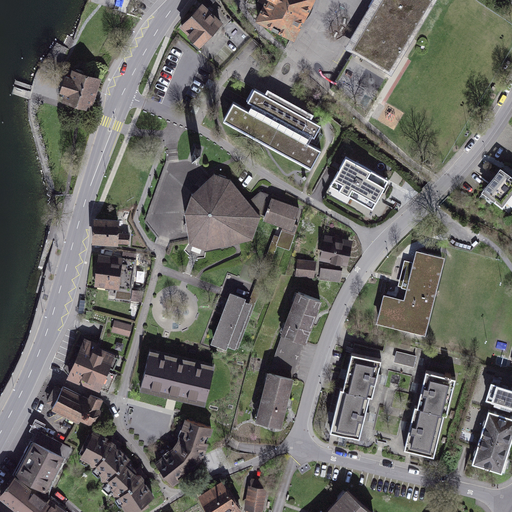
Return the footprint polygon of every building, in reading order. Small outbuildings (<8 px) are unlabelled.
[(317,0),(262,0),(254,16),(298,38),(317,0)] [(372,0),(352,33),(344,46),(393,77),(437,0),(372,0)] [(201,10),(180,32),(201,51),(222,29),(201,10)] [(70,78),(61,75),(55,89),(61,91),(58,99),(89,110),(100,79),(73,69),(70,78)] [(327,125),(250,84),(239,105),(228,98),(218,117),(313,169),(324,151),(315,146),(327,125)] [(392,186),(344,161),(329,190),(376,215),(392,186)] [(511,176),(498,165),(478,188),(501,208),(511,195),(511,176)] [(232,180),(213,173),(187,191),(178,210),(186,241),(204,248),(254,238),(261,218),(232,180)] [(301,208),(274,197),(265,217),(292,228),(301,208)] [(122,221),(95,218),(93,240),(128,244),(129,235),(121,234),(122,221)] [(351,245),(322,240),(319,262),(347,266),(351,245)] [(445,260),(416,253),(405,302),(383,297),(376,326),(426,338),(445,260)] [(124,262),(95,257),(90,285),(119,290),(124,262)] [(316,266),(297,264),(296,276),(315,278),(316,266)] [(245,298),(229,291),(208,343),(224,349),(226,344),(234,347),(251,306),(243,303),(245,298)] [(317,303),(293,293),(277,334),(302,343),(317,303)] [(130,337),(132,326),(113,323),(112,334),(130,337)] [(102,348),(83,340),(66,379),(98,393),(113,358),(100,352),(102,348)] [(303,347),(280,341),(271,372),(293,379),(303,347)] [(381,361),(393,363),(395,352),(383,349),(381,361)] [(374,360),(345,352),(324,427),(354,435),(374,360)] [(393,365),(414,369),(416,357),(396,352),(393,365)] [(213,371),(160,357),(154,379),(207,394),(213,371)] [(240,373),(214,366),(204,404),(230,412),(240,373)] [(291,382),(264,375),(251,421),(279,429),(291,382)] [(451,383),(419,375),(401,447),(433,455),(451,383)] [(483,403),(511,411),(511,390),(488,384),(483,403)] [(61,389),(55,386),(51,393),(47,402),(53,405),(51,409),(79,423),(80,420),(90,425),(99,423),(103,414),(99,409),(104,400),(90,393),(87,397),(63,385),(61,389)] [(511,426),(511,418),(483,410),(467,463),(498,472),(511,426)] [(178,441),(155,459),(172,482),(202,459),(212,425),(185,417),(178,441)] [(117,447),(91,434),(79,457),(91,464),(102,474),(124,511),(126,511),(149,498),(117,447)] [(62,456),(33,441),(17,471),(46,486),(62,456)] [(43,504),(8,477),(0,487),(0,500),(15,511),(61,511),(46,500),(43,504)] [(233,511),(240,508),(223,480),(199,494),(209,511),(233,511)] [(262,511),(268,483),(254,481),(248,511),(262,511)] [(368,511),(346,490),(325,511),(368,511)]
